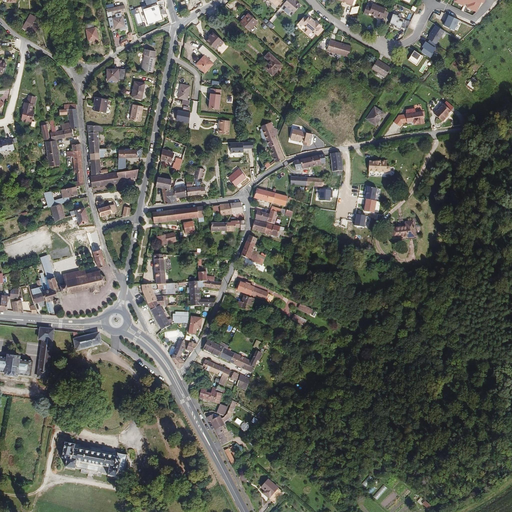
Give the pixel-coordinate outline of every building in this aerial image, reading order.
[(286,0),(282,5),(292,14),(299,7),(294,3),(291,0),(286,0)] [(482,0),(454,0),(454,1),(477,12),(482,0)] [(123,15),(122,15),(121,12),(126,11),(124,4),(106,8),(111,29),(125,26),(123,15)] [(157,4),(143,8),(147,24),(162,19),(157,4)] [(379,17),(382,12),(382,10),(369,5),(368,9),(363,7),(361,14),(365,16),(366,14),(370,15),(373,16),(373,18),(379,20),(379,17)] [(396,16),(391,14),(387,24),(392,26),(395,18),(396,16)] [(460,19),(448,14),(443,27),(454,31),(460,19)] [(36,20),(29,16),(22,29),(35,36),(38,29),(34,26),(36,20)] [(240,22),(237,24),(247,34),(255,25),(246,16),(243,19),(240,22)] [(302,17),(296,23),(299,26),(301,25),(305,29),(312,34),(313,35),(320,27),(316,24),(315,24),(313,23),(307,17),(305,19),(302,17)] [(402,20),(398,19),(394,28),(394,29),(398,31),(399,28),(403,30),(406,22),(402,21),(402,20)] [(445,31),(435,25),(427,38),(437,44),(445,31)] [(320,27),(313,35),(315,36),(321,29),(320,27)] [(95,28),(87,29),(88,35),(87,35),(89,46),(99,44),(97,33),(96,33),(95,28)] [(312,34),(305,29),(302,33),(308,38),(312,34)] [(223,40),(213,30),(210,34),(206,39),(215,48),(219,43),(220,44),(223,40)] [(332,43),(332,41),(328,40),(325,50),(345,57),(349,46),(340,43),(339,45),(332,43)] [(424,56),(415,50),(408,59),(417,66),(424,56)] [(153,53),(142,51),(141,57),(143,57),(140,71),(151,73),(154,59),(152,59),(153,53)] [(216,58),(208,51),(200,60),(199,60),(195,64),(203,72),(216,58)] [(272,77),(281,67),(268,55),(264,60),(268,64),(263,69),(272,77)] [(391,69),(378,61),(373,70),(386,78),(391,69)] [(126,70),(108,70),(108,81),(124,81),(126,70)] [(468,84),(474,88),(478,80),(473,77),(468,84)] [(143,83),(134,81),(131,96),(140,98),(143,83)] [(179,97),(187,99),(189,85),(181,83),(179,97)] [(219,110),(221,91),(211,89),(210,100),(211,100),(211,104),(209,104),(209,109),(219,110)] [(26,104),(33,105),(34,105),(35,98),(28,96),(26,104)] [(95,110),(106,112),(106,106),(107,98),(95,97),(94,105),(96,105),(95,110)] [(144,105),(133,103),(130,118),(141,120),(144,105)] [(443,116),(449,109),(441,103),(435,109),(431,113),(440,120),(444,116),(443,116)] [(32,112),(33,105),(26,104),(25,104),(23,114),(22,115),(21,117),(22,118),(22,121),(25,121),(25,123),(28,123),(28,122),(32,123),(34,112),(32,112)] [(78,117),(77,106),(65,107),(65,111),(60,111),(61,117),(70,117),(71,127),(62,128),(62,134),(63,134),(64,140),(73,139),(73,133),(79,132),(78,122),(77,122),(77,117),(78,117)] [(190,112),(178,110),(176,121),(188,123),(190,112)] [(381,115),(372,110),(365,121),(374,126),(381,115)] [(422,123),(420,111),(404,115),(405,122),(412,121),(412,123),(416,122),(416,124),(422,123)] [(229,121),(219,120),(218,133),(228,134),(229,121)] [(275,135),(277,130),(272,129),(270,124),(268,125),(271,129),(273,134),(275,134),(275,135)] [(41,127),(44,141),(50,139),(47,125),(41,127)] [(275,138),(275,135),(275,134),(273,134),(271,129),(268,125),(260,128),(262,131),(266,143),(275,140),(275,138)] [(98,127),(88,126),(90,155),(100,155),(100,153),(98,127)] [(309,149),(312,137),(306,135),(306,136),(301,135),(301,134),(294,131),(290,142),(299,144),(300,142),(304,144),(303,147),(309,149)] [(11,151),(14,150),(11,139),(6,140),(6,139),(1,140),(1,141),(0,141),(0,153),(1,153),(1,152),(4,151),(4,153),(11,151)] [(283,160),(275,140),(266,143),(268,148),(275,164),(283,160)] [(56,142),(51,143),(46,144),(47,155),(46,155),(46,157),(47,158),(48,159),(49,167),(60,166),(56,142)] [(243,142),(230,142),(230,152),(244,152),(243,142)] [(140,158),(141,149),(136,149),(136,150),(118,150),(118,153),(118,158),(125,158),(140,158)] [(175,153),(163,150),(162,158),(172,162),(175,153)] [(179,170),(184,154),(180,152),(177,163),(174,162),(173,168),(179,170)] [(81,153),(73,153),(66,154),(67,158),(74,157),(75,165),(82,164),(81,153)] [(341,173),(340,155),(330,156),(331,174),(341,173)] [(325,165),(324,157),(310,159),(312,169),(320,168),(320,165),(325,165)] [(301,161),(293,162),(294,171),(301,170),(302,171),(312,169),(310,159),(301,161)] [(368,161),(368,171),(386,171),(385,166),(388,166),(389,165),(389,162),(388,161),(386,161),(386,160),(379,160),(379,161),(368,161)] [(101,161),(91,162),(90,162),(90,166),(91,167),(92,177),(107,175),(107,170),(101,170),(101,161)] [(84,188),(82,164),(75,165),(75,175),(77,175),(79,183),(75,184),(75,189),(76,189),(84,188)] [(193,178),(192,178),(191,181),(190,186),(186,186),(188,197),(204,194),(204,187),(199,187),(194,187),(193,179),(199,180),(200,180),(201,179),(202,179),(202,177),(201,176),(202,174),(203,174),(203,172),(203,170),(195,168),(193,178)] [(239,168),(228,177),(236,185),(246,176),(239,168)] [(126,172),(127,180),(136,179),(137,170),(126,172)] [(124,183),(123,174),(91,179),(93,189),(119,186),(119,183),(124,183)] [(165,206),(177,204),(176,198),(174,189),(174,187),(170,186),(171,181),(158,177),(156,187),(162,189),(165,206)] [(293,186),(306,188),(306,180),(290,178),(290,186),(293,186)] [(306,188),(320,189),(316,182),(306,180),(306,188)] [(174,189),(176,198),(186,196),(183,187),(176,188),(176,183),(174,187),(174,189)] [(374,213),(378,187),(367,186),(364,212),(374,213)] [(76,189),(75,189),(62,191),(65,201),(78,198),(76,189)] [(285,208),(287,198),(256,190),(254,199),(285,208)] [(242,204),(231,206),(231,215),(242,214),(242,204)] [(220,206),(220,207),(221,212),(221,216),(231,215),(231,206),(220,206)] [(66,220),(63,207),(57,208),(52,209),(56,223),(66,220)] [(155,213),(152,214),(154,224),(177,221),(198,218),(198,208),(155,213)] [(115,209),(99,212),(101,219),(113,217),(112,216),(117,215),(115,209)] [(76,217),(80,227),(89,224),(85,211),(71,215),(72,218),(76,217)] [(278,213),(270,211),(269,215),(257,212),(255,220),(266,222),(274,225),(278,213)] [(355,214),(355,226),(365,227),(366,215),(355,214)] [(227,232),(234,232),(235,229),(241,229),(241,221),(227,223),(227,232)] [(252,230),(264,233),(267,224),(254,221),(252,230)] [(74,222),(54,227),(56,235),(76,230),(74,222)] [(191,235),(195,234),(193,223),(183,224),(185,234),(190,233),(191,235)] [(210,232),(224,232),(227,232),(227,223),(210,224),(210,232)] [(267,224),(264,233),(277,236),(280,228),(267,224)] [(409,229),(409,225),(402,225),(402,229),(388,230),(388,240),(410,239),(409,232),(410,232),(410,229),(409,229)] [(84,229),(86,237),(97,235),(95,227),(84,229)] [(174,234),(157,238),(158,246),(176,243),(175,238),(174,234)] [(98,240),(97,235),(86,237),(89,250),(100,247),(98,240)] [(247,242),(255,246),(258,240),(250,235),(247,242)] [(247,242),(241,256),(261,266),(265,259),(259,256),(260,252),(254,249),(255,246),(247,242)] [(51,262),(71,257),(69,248),(49,253),(51,262)] [(202,258),(201,250),(197,250),(197,254),(191,254),(191,257),(197,258),(202,258)] [(101,253),(93,254),(98,270),(99,270),(105,268),(101,253)] [(160,256),(154,256),(156,284),(165,284),(163,256),(160,256)] [(45,301),(48,312),(50,312),(51,314),(54,313),(51,301),(54,301),(55,305),(59,303),(56,294),(54,290),(56,288),(54,277),(52,279),(51,276),(52,276),(48,263),(44,264),(42,265),(46,277),(44,278),(42,274),(39,274),(41,279),(39,279),(39,280),(41,288),(42,292),(45,301)] [(205,268),(197,268),(198,281),(206,281),(213,282),(213,278),(205,276),(205,268)] [(64,274),(65,281),(84,277),(84,275),(85,274),(84,270),(64,274)] [(60,286),(61,291),(66,290),(67,293),(88,289),(89,288),(91,287),(92,292),(95,292),(99,291),(100,290),(99,285),(103,285),(104,283),(104,281),(104,279),(103,276),(101,275),(100,271),(85,274),(84,275),(84,277),(65,281),(65,284),(60,285),(60,286)] [(206,281),(198,281),(189,282),(189,293),(189,295),(199,294),(198,287),(198,285),(203,285),(203,287),(219,289),(221,284),(213,282),(206,281)] [(265,299),(266,295),(267,294),(238,282),(235,289),(254,297),(255,298),(256,297),(265,299)] [(156,284),(142,286),(142,291),(145,298),(155,295),(152,289),(166,288),(165,284),(156,284)] [(35,304),(45,301),(42,292),(38,293),(36,289),(31,290),(35,304)] [(10,297),(8,297),(8,300),(9,300),(10,298),(10,299),(18,299),(18,290),(13,290),(10,292),(10,297)] [(199,294),(189,295),(190,306),(213,307),(215,300),(199,300),(199,294)] [(155,295),(145,298),(148,304),(153,302),(156,307),(159,306),(168,306),(167,296),(158,296),(156,298),(155,295)] [(229,298),(225,296),(221,305),(224,307),(225,307),(229,298)] [(236,306),(248,311),(253,301),(253,300),(245,296),(242,302),(238,300),(238,302),(236,306)] [(14,312),(24,313),(21,300),(11,302),(14,312)] [(153,302),(148,304),(147,304),(156,323),(156,324),(160,331),(164,329),(168,326),(173,324),(170,320),(167,321),(164,316),(165,315),(162,310),(161,310),(159,306),(156,307),(153,302)] [(308,315),(310,311),(300,305),(299,304),(297,309),(308,315)] [(191,315),(189,328),(194,328),(194,326),(196,326),(200,327),(201,317),(191,315)] [(291,321),(302,327),(305,322),(293,316),(291,321)] [(41,341),(37,378),(48,379),(53,329),(39,327),(37,340),(41,341)] [(99,333),(79,338),(73,340),(75,350),(101,343),(99,333)] [(179,367),(185,363),(180,357),(185,348),(182,347),(184,341),(180,339),(175,349),(171,355),(179,367)] [(218,357),(223,349),(218,345),(207,340),(202,349),(218,357)] [(193,351),(198,343),(192,342),(190,341),(187,349),(193,351)] [(229,362),(233,354),(226,350),(223,349),(218,357),(229,362)] [(249,362),(253,364),(254,361),(256,361),(258,355),(253,352),(249,362)] [(246,367),(249,362),(233,354),(229,362),(240,369),(241,369),(243,366),(246,367)] [(0,357),(0,373),(4,373),(3,376),(17,377),(18,375),(29,377),(31,362),(18,360),(18,357),(6,355),(6,358),(0,357)] [(207,362),(205,368),(204,370),(210,373),(210,372),(217,376),(216,377),(221,378),(224,370),(207,362)] [(249,373),(253,364),(249,362),(246,367),(243,366),(241,369),(249,373)] [(224,370),(221,378),(218,384),(224,387),(225,385),(224,384),(229,372),(224,370)] [(244,379),(239,376),(235,387),(240,390),(244,379)] [(245,392),(249,381),(244,379),(240,390),(245,392)] [(218,403),(219,397),(218,397),(218,394),(215,393),(216,390),(212,388),(211,391),(210,394),(205,392),(206,390),(201,389),(198,398),(218,403)] [(211,421),(215,429),(224,425),(223,422),(227,420),(233,405),(230,404),(226,414),(221,419),(220,416),(215,418),(212,414),(210,415),(204,417),(207,422),(211,421)] [(219,405),(216,413),(222,416),(224,413),(227,408),(219,405)] [(215,429),(223,444),(232,440),(224,425),(215,429)] [(75,444),(64,442),(61,458),(66,459),(64,468),(74,470),(76,461),(110,468),(108,477),(117,479),(118,474),(123,475),(127,455),(116,453),(116,456),(74,448),(75,444)] [(237,460),(240,459),(233,447),(233,446),(231,447),(237,460)] [(231,464),(233,462),(227,448),(224,450),(231,464)] [(373,479),(369,475),(361,485),(365,488),(373,479)] [(263,483),(278,496),(282,492),(267,480),(263,483)] [(273,502),(278,496),(263,483),(260,487),(264,490),(266,492),(264,494),(273,502)] [(378,499),(387,487),(383,485),(374,497),(378,499)] [(376,489),(372,486),(368,492),(371,495),(376,489)] [(435,511),(436,511),(425,501),(422,505),(430,511),(435,511)]
